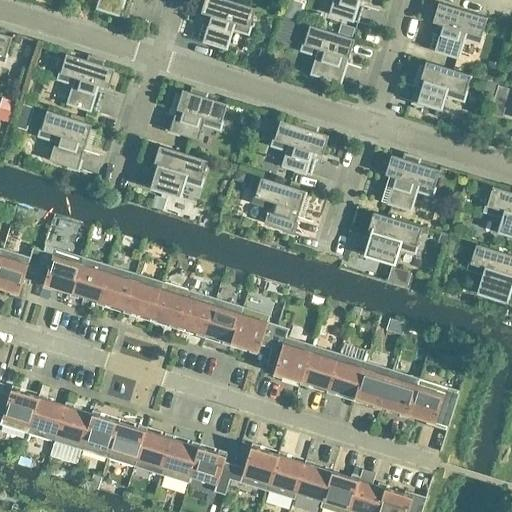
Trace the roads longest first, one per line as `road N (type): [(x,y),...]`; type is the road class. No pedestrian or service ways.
road 1 (residential): [(432,462),(0,328)]
road 2 (residential): [(371,124),(158,56)]
road 3 (residential): [(158,56),(0,8)]
road 4 (residential): [(511,170),(371,124)]
road 5 (residential): [(120,181),(158,56)]
road 6 (residential): [(371,124),(410,0)]
road 7 (residential): [(332,247),(371,124)]
